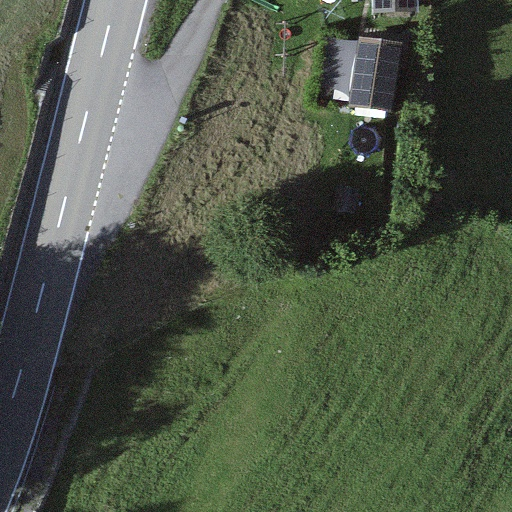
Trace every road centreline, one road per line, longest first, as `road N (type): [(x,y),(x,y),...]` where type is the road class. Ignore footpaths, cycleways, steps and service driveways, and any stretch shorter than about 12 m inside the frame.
road 1 (tertiary): [(0,449),(117,0)]
road 2 (track): [(86,124),(142,134),(214,0)]
